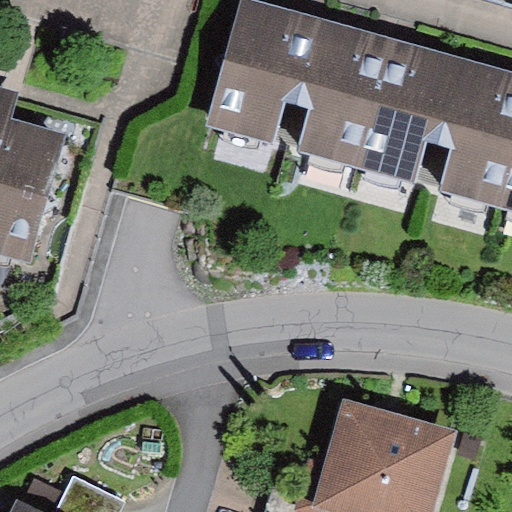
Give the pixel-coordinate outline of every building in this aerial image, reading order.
[(322,21),(244,0),(228,58),(216,62),(224,73),(208,130),(274,148),(285,106),(298,110),(322,21)] [(393,40),(322,21),(298,110),(310,113),(299,155),(358,171),(393,40)] [(465,60),(393,40),(358,171),(415,186),(426,146),(441,150),(465,60)] [(511,195),(511,73),(465,60),(441,150),(452,153),(441,195),(508,211),(511,195)] [(19,94),(0,88),(0,255),(29,264),(43,214),(60,205),(51,187),(65,137),(11,122),(19,94)] [(389,414),(344,401),(326,463),(310,459),(294,511),(435,511),(458,434),(389,414)] [(121,511),(126,504),(73,477),(64,494),(55,511),(121,511)] [(64,494),(35,480),(27,497),(55,511),(64,494)]
